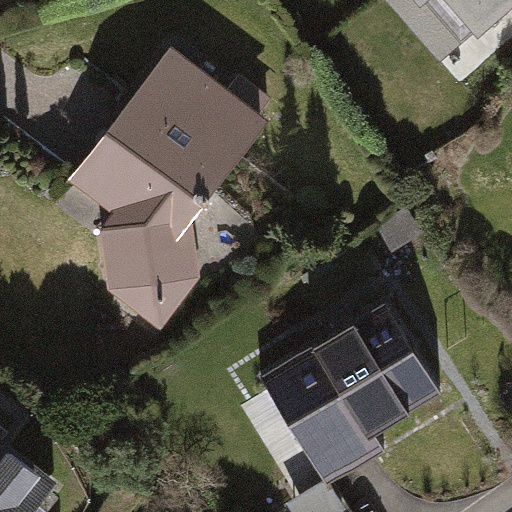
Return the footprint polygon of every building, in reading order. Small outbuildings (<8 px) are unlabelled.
[(384,0),(438,60),(506,0),(384,0)] [(270,115),(174,39),(72,174),(117,208),(103,227),(112,287),(161,326),(201,274),(195,216),(270,115)] [(442,383),(387,297),(266,373),(329,473),(333,479),(389,443),(377,424),(442,383)] [(0,511),(30,511),(59,474),(0,429),(0,511)] [(342,511),(350,504),(333,479),(329,473),(292,497),(300,511),(342,511)]
